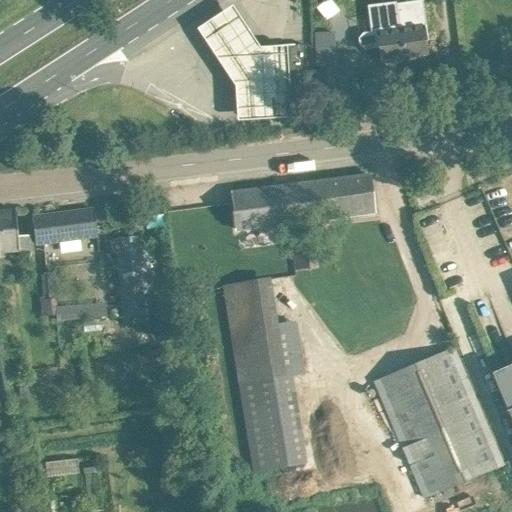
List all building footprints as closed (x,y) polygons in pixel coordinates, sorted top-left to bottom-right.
[(396,4),(404,60),(427,57),(425,40),(428,40),(422,0),(396,4)] [(404,60),(396,4),(369,7),(372,33),(363,34),(359,39),(360,45),(365,49),(378,47),(381,63),(404,60)] [(261,44),(233,5),(197,30),(236,87),(237,119),(290,116),(286,44),(261,44)] [(308,117),(304,45),(283,46),(287,118),(308,117)] [(318,67),(319,99),(335,98),(334,67),(318,67)] [(232,192),(237,230),(373,213),(368,175),(232,192)] [(15,210),(0,211),(0,252),(11,251),(31,250),(30,235),(17,236),(15,210)] [(50,241),(74,238),(73,236),(96,234),(94,210),(35,218),(39,244),(50,243),(50,241)] [(115,253),(121,317),(155,314),(148,250),(143,250),(142,237),(105,241),(106,254),(115,253)] [(316,243),(290,246),(294,270),(319,267),(316,243)] [(270,277),(223,285),(254,472),(301,464),(278,323),(270,277)] [(54,320),(104,315),(103,301),(52,306),(54,320)] [(82,318),(83,331),(103,328),(101,316),(82,318)] [(374,382),(424,498),(502,464),(453,349),(374,382)] [(511,363),(491,373),(511,423),(511,363)] [(299,510),(300,511),(343,511),(334,493),(299,510)]
